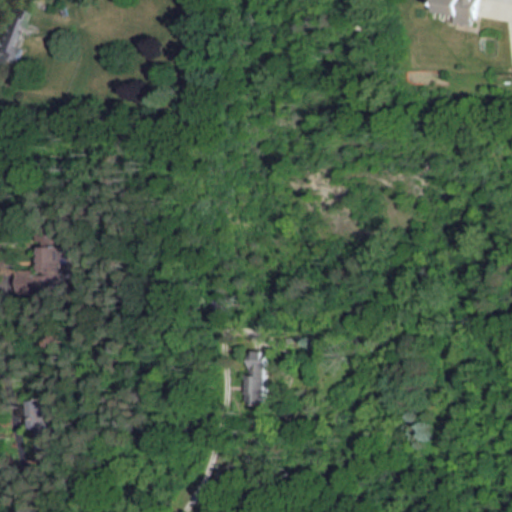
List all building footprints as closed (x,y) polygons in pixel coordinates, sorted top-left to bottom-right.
[(460,16),(459,21),(479,26),(484,0),(442,0),(440,12),(460,16)] [(0,56),(17,62),(34,13),(9,4),(0,29),(0,56)] [(39,226),(41,291),(70,291),(68,226),(39,226)] [(271,401),(275,352),(257,351),(255,374),(250,374),(248,399),(271,401)] [(34,399),(36,429),(39,428),(40,450),(61,449),(58,398),(34,399)]
